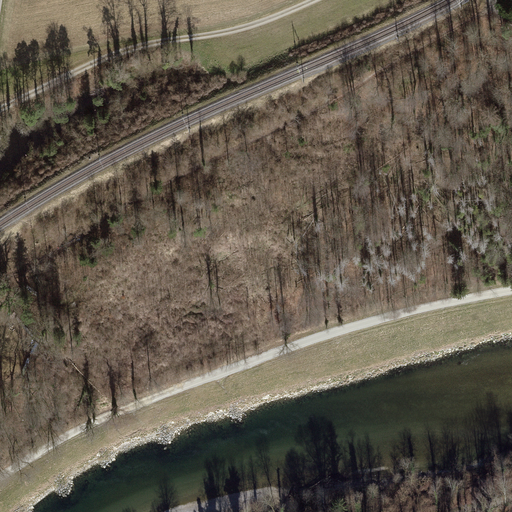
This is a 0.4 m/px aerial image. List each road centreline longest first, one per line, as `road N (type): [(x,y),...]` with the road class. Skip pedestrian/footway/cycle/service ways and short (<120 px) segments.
road 1 (track): [(0,478),(106,415),(271,353),(431,305),(511,291)]
road 2 (track): [(0,110),(72,73),(238,29),(309,0)]
